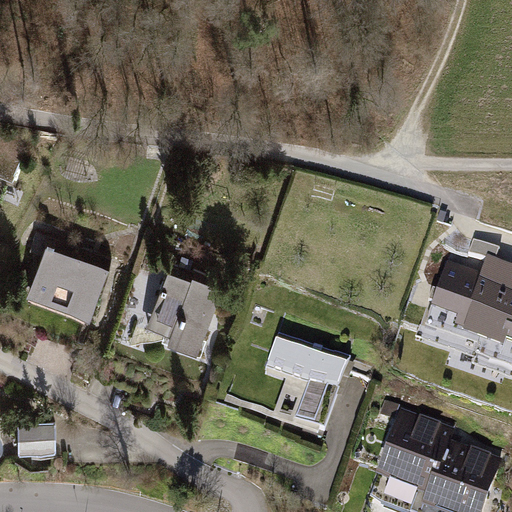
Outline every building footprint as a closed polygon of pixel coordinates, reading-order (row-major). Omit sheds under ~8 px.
[(0,134),(0,172),(15,179),(28,146),(0,134)] [(499,248),(473,239),(468,253),(485,258),(486,256),(495,259),(499,248)] [(30,294),(92,318),(113,264),(50,241),(30,294)] [(511,264),(495,259),(486,256),(485,258),(480,273),(446,261),(419,338),(474,358),(472,365),(511,378),(511,264)] [(168,344),(198,355),(223,286),(193,275),(192,278),(168,269),(147,327),(171,336),(168,344)] [(349,358),(278,333),(261,383),(236,374),(226,402),(322,436),(349,358)] [(496,511),(483,507),(500,461),(449,441),(453,430),(401,410),(362,511),(496,511)] [(22,453),(59,451),(57,422),(20,424),(22,453)]
